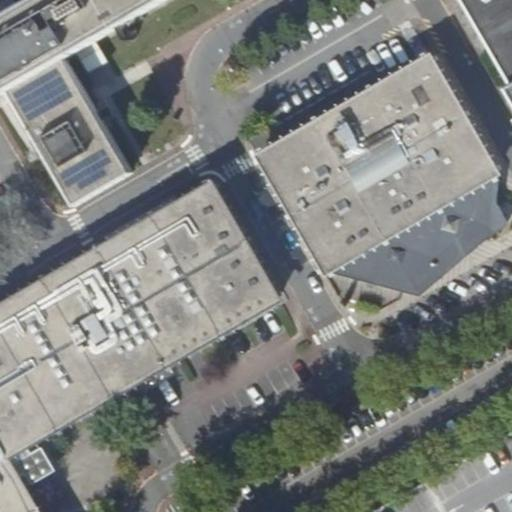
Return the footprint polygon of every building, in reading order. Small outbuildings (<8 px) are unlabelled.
[(36,0),(0,21),(0,85),(5,94),(10,91),(66,59),(167,0),(36,0)] [(511,0),(461,0),(511,87),(511,0)] [(66,59),(10,91),(76,206),(132,173),(93,104),(75,73),(66,59)] [(497,173),(433,61),(377,93),(368,79),(259,143),(331,269),(350,274),(386,283),(410,290),(427,280),(435,282),(441,279),(445,251),(479,231),(481,236),(498,226),(505,222),(493,202),(495,190),(488,178),(497,173)] [(0,511),(38,511),(20,479),(6,455),(28,443),(144,378),(280,302),(217,191),(0,311),(0,511)] [(386,283),(350,274),(345,293),(381,303),(386,283)] [(511,511),(511,432),(374,511),(511,511)] [(45,447),(35,453),(28,443),(6,455),(20,479),(29,473),(35,484),(48,476),(46,473),(46,472),(47,471),(47,470),(47,469),(48,468),(48,467),(48,466),(48,465),(49,464),(49,463),(49,462),(52,460),(45,447)]
